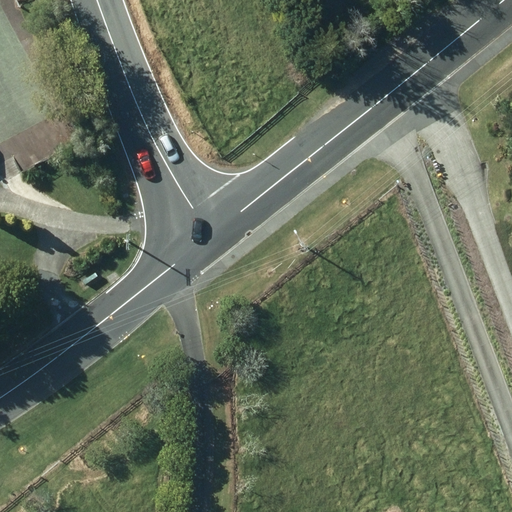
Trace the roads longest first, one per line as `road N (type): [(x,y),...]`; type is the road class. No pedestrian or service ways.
road 1 (tertiary): [(201,239),(501,0)]
road 2 (residential): [(101,0),(133,106),(201,239)]
road 3 (tertiary): [(0,397),(201,239)]
